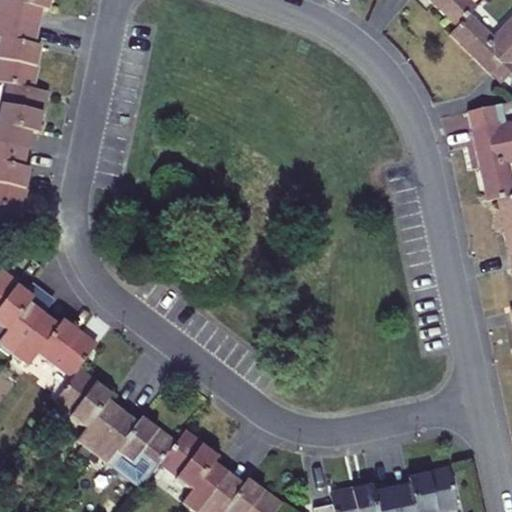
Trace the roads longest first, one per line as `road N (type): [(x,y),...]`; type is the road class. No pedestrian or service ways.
road 1 (residential): [(115,0),(73,214),(82,257),(102,287),(301,428),(358,429),(477,403)]
road 2 (residential): [(477,403),(407,106),(352,39),(262,0)]
